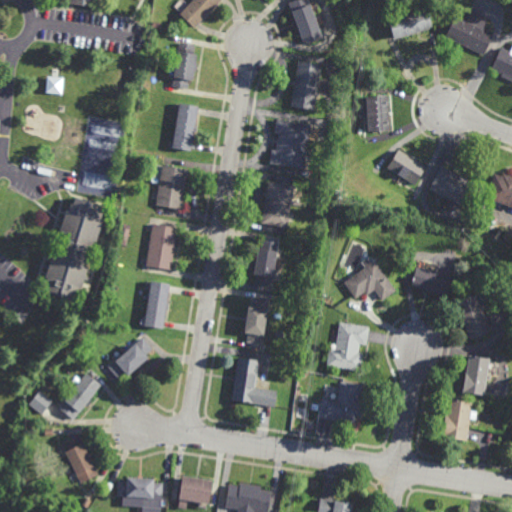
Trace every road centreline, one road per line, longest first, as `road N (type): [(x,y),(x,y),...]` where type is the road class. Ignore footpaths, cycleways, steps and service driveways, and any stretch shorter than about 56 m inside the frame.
road 1 (residential): [(251,39),(192,419),(221,440),(511,484)]
road 2 (residential): [(417,345),(399,465)]
